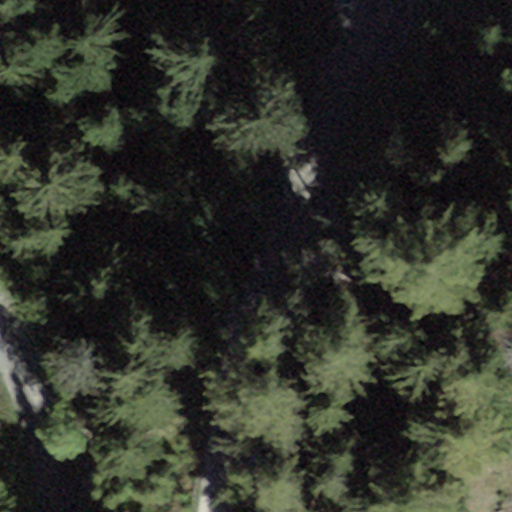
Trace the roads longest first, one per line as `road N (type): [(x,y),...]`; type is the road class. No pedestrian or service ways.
road 1 (track): [(207,511),(211,476),(380,0)]
road 2 (track): [(0,343),(40,419),(43,511)]
